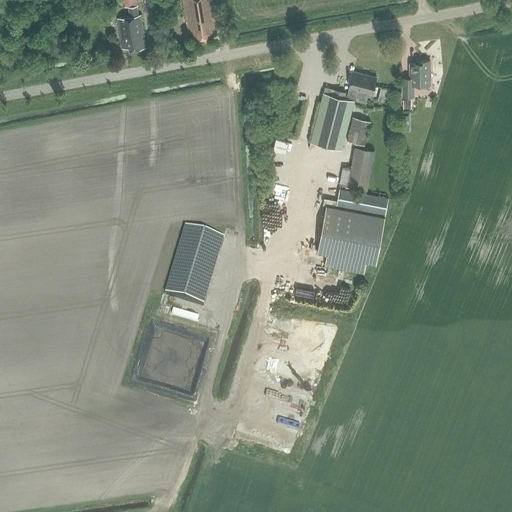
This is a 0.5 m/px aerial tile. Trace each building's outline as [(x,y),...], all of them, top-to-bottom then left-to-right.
[(138,6),(137,0),(122,0),(124,8),(128,7),(129,16),(118,18),(122,48),(129,47),(130,50),(146,48),(141,15),(139,15),(137,6),(138,6)] [(212,0),(182,0),(188,34),(194,33),(195,39),(213,36),(212,29),(217,28),(212,0)] [(165,34),(173,33),(172,24),(164,25),(165,34)] [(410,79),(403,79),(403,96),(414,96),(414,84),(430,84),(430,79),(433,76),(430,73),(430,61),(416,61),(416,63),(410,63),(410,79)] [(376,77),(353,71),(347,95),(346,98),(354,100),(354,98),(363,101),(365,92),(372,94),(376,77)] [(354,100),(346,98),(347,95),(334,92),(333,95),(323,92),(310,142),(342,150),(355,100),(354,100)] [(356,115),(350,138),(368,143),(374,119),(356,115)] [(288,142),(275,139),(273,150),(285,153),(288,142)] [(326,148),(316,203),(326,205),(385,216),(395,161),(326,148)] [(385,216),(326,205),(317,252),(325,254),(323,265),(362,273),(364,262),(376,264),(385,216)] [(165,295),(205,307),(224,240),(185,228),(165,295)] [(245,376),(252,349),(246,348),(239,375),(245,376)]
